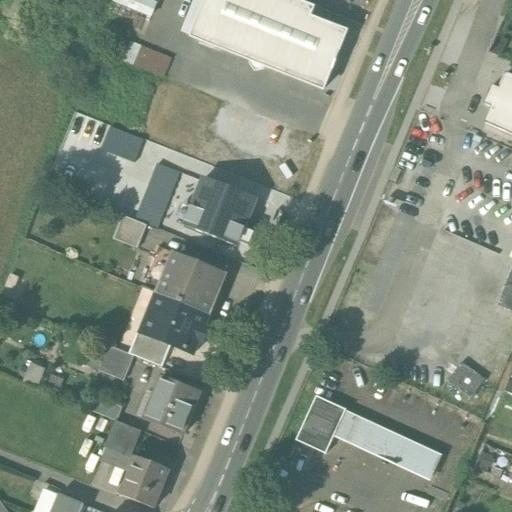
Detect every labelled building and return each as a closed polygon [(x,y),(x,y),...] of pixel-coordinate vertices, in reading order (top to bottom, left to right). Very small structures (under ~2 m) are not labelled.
[(156,18),(164,0),(117,0),(118,0),(156,18)] [(314,8),(294,0),(207,0),(193,38),(324,90),(346,33),(309,19),(314,8)] [(167,76),(175,57),(143,43),(135,62),(167,76)] [(511,76),(506,74),(500,90),(492,87),(484,105),(492,108),(485,124),(511,135),(511,76)] [(101,151),(134,164),(143,141),(110,128),(101,151)] [(158,165),(135,222),(147,227),(157,231),(180,174),(158,165)] [(204,179),(185,227),(237,248),(256,200),(204,179)] [(135,222),(123,217),(114,241),(138,250),(147,227),(135,222)] [(226,276),(177,256),(161,296),(210,316),(211,314),(209,313),(217,293),(219,294),(226,276)] [(511,268),(496,307),(511,313),(511,268)] [(210,316),(161,296),(158,295),(142,334),(194,356),(210,316)] [(134,357),(110,347),(106,356),(92,350),(86,364),(101,370),(100,372),(124,382),(134,357)] [(40,384),(49,369),(37,363),(29,378),(40,384)] [(485,381),(461,364),(448,383),(471,400),(485,381)] [(200,394),(163,379),(156,395),(161,397),(150,423),(179,434),(187,416),(190,417),(200,394)] [(121,408),(97,398),(91,411),(116,421),(121,408)] [(317,398),(297,442),(326,455),(334,438),(346,412),(317,398)] [(346,412),(334,438),(430,483),(443,457),(346,412)] [(141,432),(116,421),(106,446),(130,456),(141,432)] [(168,471),(136,458),(122,496),(153,508),(168,471)] [(79,511),(82,506),(57,496),(50,511),(79,511)]
